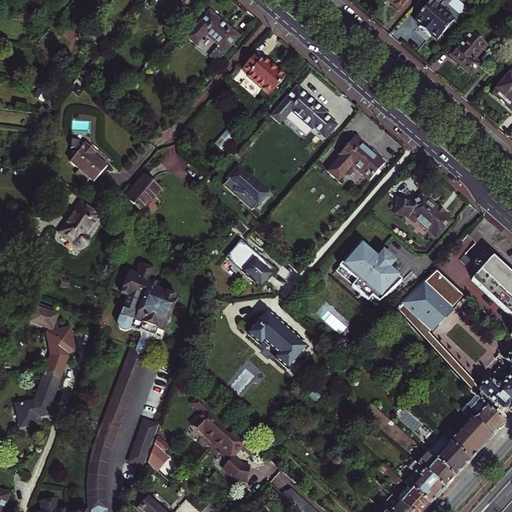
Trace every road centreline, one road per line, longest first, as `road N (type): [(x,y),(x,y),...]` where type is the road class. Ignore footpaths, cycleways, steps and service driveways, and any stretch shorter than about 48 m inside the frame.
road 1 (secondary): [(265,0),(511,217)]
road 2 (secondary): [(511,166),(319,0)]
